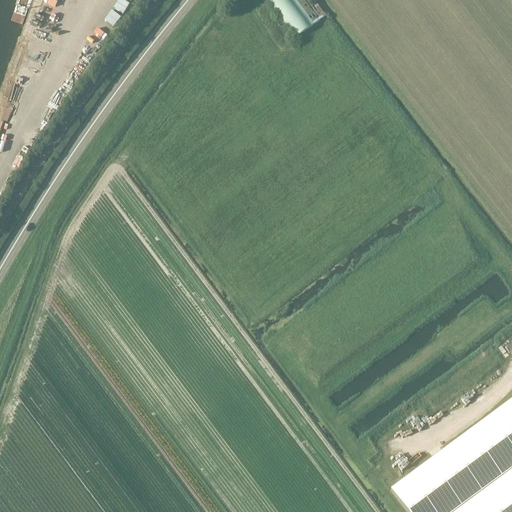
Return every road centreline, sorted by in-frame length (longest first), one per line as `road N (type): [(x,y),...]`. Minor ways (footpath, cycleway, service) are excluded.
road 1 (primary): [(0,267),(80,139),(187,0)]
road 2 (unclassified): [(159,0),(0,221)]
road 3 (unknown): [(0,171),(94,0)]
